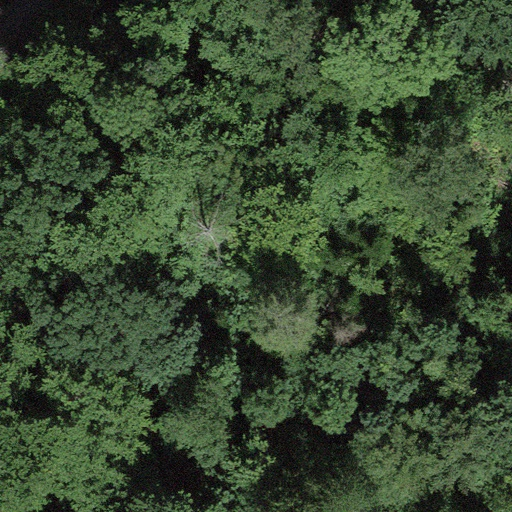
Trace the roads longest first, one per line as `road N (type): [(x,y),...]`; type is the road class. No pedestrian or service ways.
road 1 (track): [(0,37),(35,0),(438,0),(511,69)]
road 2 (track): [(193,511),(59,337),(0,234)]
